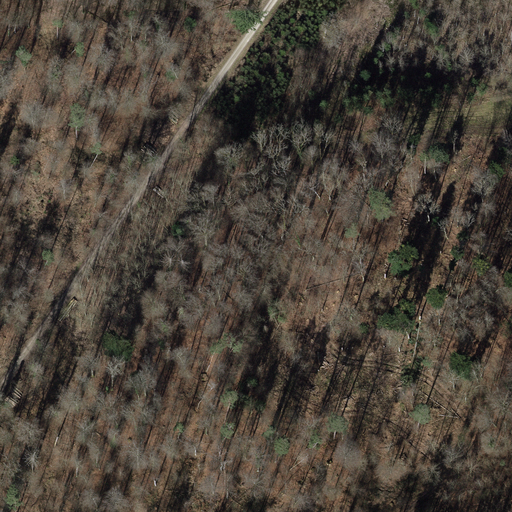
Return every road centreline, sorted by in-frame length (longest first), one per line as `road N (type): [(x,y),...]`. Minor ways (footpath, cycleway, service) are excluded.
road 1 (track): [(279,0),(0,393)]
road 2 (track): [(164,166),(511,123)]
